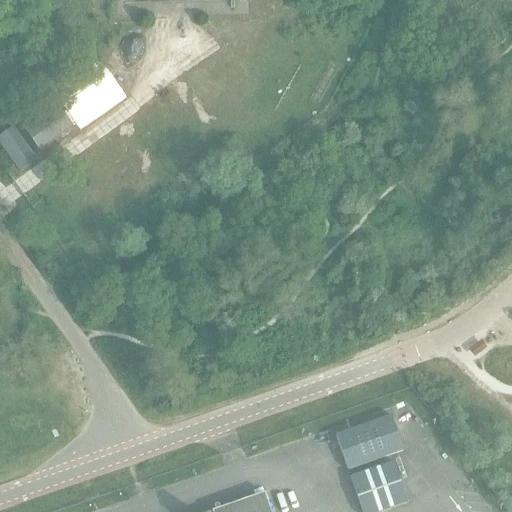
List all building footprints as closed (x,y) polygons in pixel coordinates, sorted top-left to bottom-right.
[(74,127),(64,113),(58,106),(24,130),(40,152),(74,127)] [(38,161),(13,127),(0,136),(0,144),(21,173),(38,161)] [(336,432),(348,468),(403,450),(391,413),(336,432)] [(351,474),(364,511),(375,511),(409,501),(395,459),(351,474)] [(270,511),(264,493),(208,511),(270,511)]
